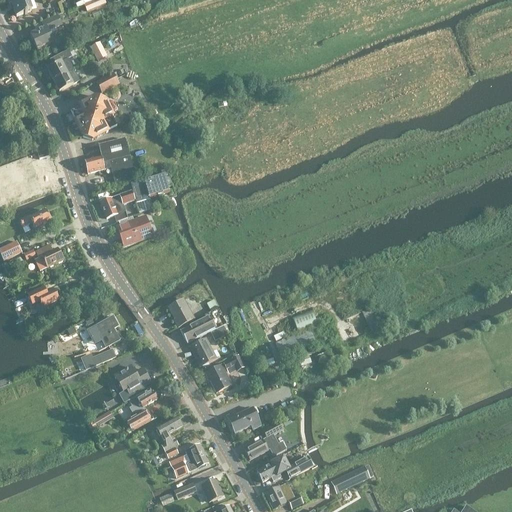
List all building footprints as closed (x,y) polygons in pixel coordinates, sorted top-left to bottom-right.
[(32,0),(7,0),(9,5),(12,4),(17,18),(31,12),(28,2),(32,0)] [(99,0),(84,7),(86,13),(105,6),(102,0),(99,0)] [(37,51),(54,43),(51,35),(49,32),(54,29),(62,26),(57,16),(42,23),(44,29),(30,35),(37,51)] [(90,48),(97,62),(103,59),(100,52),(102,51),(99,44),(90,48)] [(53,81),(67,74),(73,71),(68,60),(72,58),(68,51),(50,60),(53,66),(47,69),(53,81)] [(73,71),(67,74),(53,81),(59,93),(80,82),(74,71),(73,71)] [(96,84),(101,95),(119,85),(114,75),(96,84)] [(80,108),(71,113),(76,122),(75,123),(83,138),(92,141),(107,133),(107,132),(116,128),(111,119),(113,118),(104,102),(95,99),(79,106),(80,108)] [(137,180),(133,168),(124,141),(98,147),(101,158),(84,163),(88,175),(110,170),(115,186),(137,180)] [(18,186),(21,196),(26,194),(38,190),(30,168),(26,170),(23,162),(7,168),(10,176),(0,179),(0,192),(8,189),(10,189),(12,188),(18,186)] [(153,210),(150,200),(170,194),(168,189),(172,188),(166,171),(160,172),(161,176),(131,185),(137,204),(138,204),(141,213),(153,210)] [(128,219),(126,212),(124,206),(135,202),(134,199),(131,192),(99,204),(106,220),(114,217),(116,223),(128,219)] [(42,228),(52,223),(51,222),(52,221),(49,216),(48,216),(46,212),(31,218),(29,216),(20,221),(24,228),(32,224),(36,231),(37,231),(38,232),(43,230),(42,228)] [(120,228),(126,246),(151,237),(145,219),(120,228)] [(12,244),(0,249),(0,254),(4,262),(22,253),(16,242),(12,244)] [(47,269),(63,261),(58,249),(53,252),(49,246),(36,253),(39,259),(42,257),(47,269)] [(24,255),(26,261),(36,257),(33,251),(24,255)] [(43,310),(60,302),(54,290),(43,295),(40,289),(27,295),(30,301),(37,298),(43,310)] [(213,300),(206,304),(210,312),(217,308),(213,300)] [(178,329),(194,320),(183,301),(168,309),(175,320),(174,321),(178,329)] [(206,319),(180,332),(187,345),(210,333),(216,330),(223,327),(226,325),(222,317),(225,315),(220,306),(219,307),(217,308),(210,312),(204,315),(206,319)] [(371,332),(379,328),(371,309),(362,313),(371,332)] [(298,333),(317,326),(311,310),(292,318),(298,333)] [(106,349),(120,341),(113,330),(118,328),(113,318),(96,327),(101,335),(99,336),(101,340),(106,349)] [(33,319),(27,322),(31,329),(36,327),(33,319)] [(216,330),(210,333),(215,342),(228,336),(223,327),(216,330)] [(74,328),(68,331),(71,336),(77,333),(74,328)] [(282,342),(275,344),(281,358),(316,345),(311,330),(282,341),(282,342)] [(284,332),(274,337),(276,342),(286,337),(284,332)] [(206,340),(190,348),(200,368),(209,364),(210,367),(217,363),(216,360),(206,340)] [(91,356),(81,360),(86,372),(109,362),(116,359),(113,351),(92,360),(91,356)] [(328,367),(344,362),(341,354),(326,360),(328,367)] [(225,363),(223,364),(228,375),(237,372),(244,369),(239,357),(238,356),(232,359),(231,358),(224,361),(225,363)] [(308,356),(298,359),(302,371),(312,368),(308,356)] [(78,365),(70,368),(73,374),(80,371),(78,365)] [(231,387),(221,367),(205,375),(209,383),(210,383),(216,394),(231,387)] [(136,397),(148,390),(146,387),(151,383),(143,370),(136,375),(132,368),(115,378),(123,393),(127,391),(130,396),(133,394),(136,397)] [(136,397),(129,402),(132,407),(130,409),(135,418),(127,422),(131,430),(150,419),(144,408),(157,401),(156,399),(157,397),(155,395),(154,395),(153,393),(152,394),(150,391),(149,392),(148,390),(136,397)] [(297,400),(289,404),(292,408),(299,405),(297,400)] [(240,415),(246,428),(251,426),(252,431),(261,427),(255,415),(258,414),(256,408),(253,409),(240,415)] [(109,413),(97,421),(88,426),(93,435),(98,432),(96,429),(113,419),(109,413)] [(234,434),(246,428),(240,415),(236,416),(235,414),(226,418),(234,434)] [(165,453),(178,446),(175,440),(171,442),(168,436),(182,428),(177,418),(156,430),(161,439),(162,439),(165,445),(161,447),(165,453)] [(270,451),(273,458),(287,451),(282,443),(278,445),(274,436),(283,431),(279,424),(263,432),(267,439),(244,451),(250,461),(270,451)] [(186,456),(169,464),(176,480),(208,466),(208,465),(199,445),(184,452),(186,456)] [(175,449),(165,455),(168,460),(178,455),(175,449)] [(271,466),(257,473),(263,484),(272,479),(274,482),(281,478),(280,476),(286,473),(290,480),(313,467),(308,458),(289,468),(283,457),(270,464),(271,465),(271,466)] [(365,467),(331,484),(337,495),(371,479),(366,468),(365,467)] [(203,487),(210,503),(223,497),(216,481),(203,487)] [(174,494),(178,502),(197,493),(193,485),(174,494)] [(279,488),(265,495),(273,511),(287,505),(287,504),(288,504),(291,510),(303,504),(299,497),(292,501),(285,486),(279,489),(279,488)] [(160,500),(163,508),(174,503),(171,495),(160,500)]
